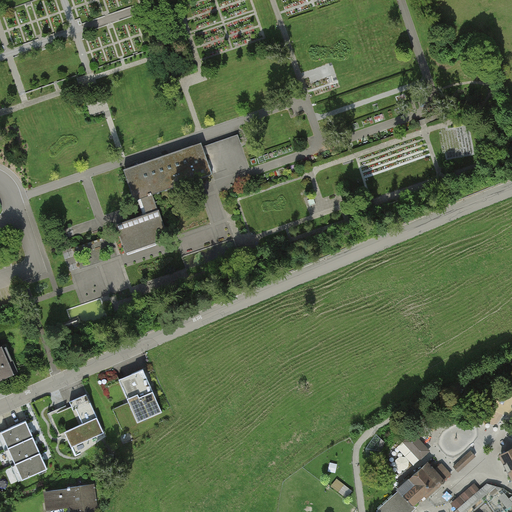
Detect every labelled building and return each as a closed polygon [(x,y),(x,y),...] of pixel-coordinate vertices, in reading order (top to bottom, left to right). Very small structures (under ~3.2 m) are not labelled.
[(248,164),(238,135),(203,146),(202,144),(125,170),(135,201),(141,199),(147,216),(118,225),(127,253),(170,239),(155,195),(248,164)] [(8,340),(0,342),(0,382),(20,375),(8,340)] [(147,369),(103,390),(122,431),(166,410),(147,369)] [(89,395),(49,413),(65,450),(105,432),(89,395)] [(44,461),(37,446),(30,430),(26,422),(2,432),(23,482),(48,471),(44,461)] [(431,451),(414,433),(403,442),(420,461),(431,451)] [(511,449),(499,456),(504,466),(511,480),(511,449)] [(471,451),(454,466),(458,471),(475,456),(471,451)] [(416,478),(381,511),(382,511),(414,511),(452,476),(442,465),(437,470),(433,466),(423,464),(416,469),(416,478)] [(352,491),(337,480),(332,487),(346,498),(352,491)] [(93,484),(48,491),(51,509),(64,508),(64,511),(83,511),(97,510),(93,484)] [(475,484),(451,505),(457,510),(458,509),(460,511),(466,511),(497,487),(487,484),(480,490),(475,484)] [(511,496),(510,499),(505,493),(499,498),(508,510),(511,507),(511,496)]
